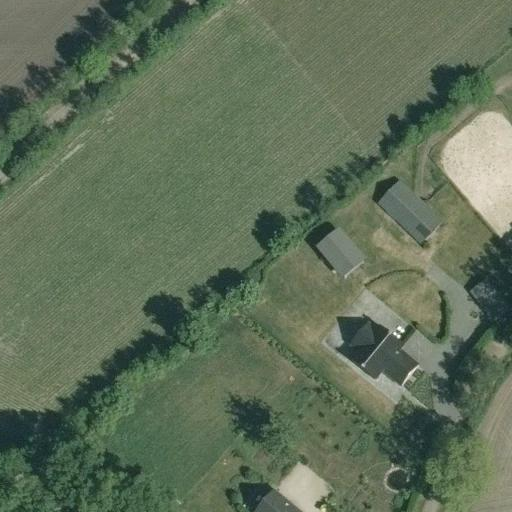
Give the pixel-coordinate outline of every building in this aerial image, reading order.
[(400,181),(378,204),(421,246),(443,223),(400,181)] [(345,275),(369,259),(346,224),(321,240),(345,275)] [(385,305),(380,310),(428,359),(447,340),(436,330),(444,323),(399,277),(378,297),(385,305)] [(469,293),(493,323),(511,309),(487,279),(469,293)] [(381,328),(376,333),(367,326),(351,346),(360,353),(352,363),(374,381),(382,371),(402,387),(418,367),(399,351),(403,346),(381,328)] [(296,511),(274,493),(258,511),(296,511)]
